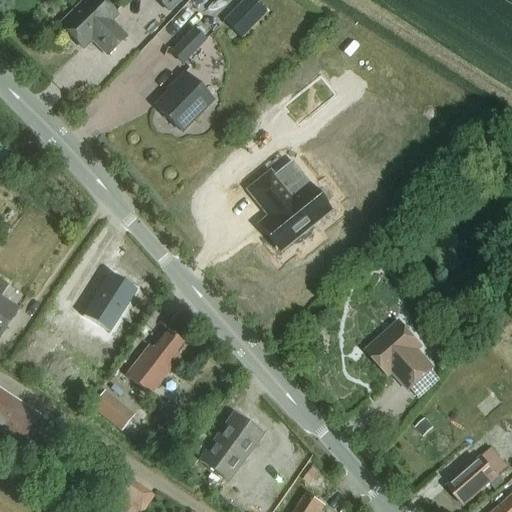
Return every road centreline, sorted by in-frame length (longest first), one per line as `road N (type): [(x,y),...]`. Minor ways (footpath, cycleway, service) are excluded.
road 1 (secondary): [(390,511),(0,81)]
road 2 (residential): [(198,511),(0,381)]
